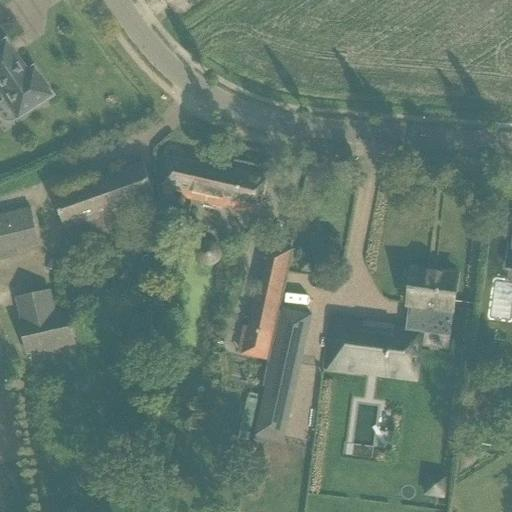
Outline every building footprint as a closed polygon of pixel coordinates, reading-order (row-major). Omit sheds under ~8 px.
[(4,42),(0,44),(0,96),(3,101),(0,103),(0,119),(5,122),(10,121),(15,118),(16,120),(38,105),(42,105),(46,102),(47,99),(50,97),(38,79),(32,84),(4,42)] [(168,158),(164,177),(165,193),(259,215),(266,178),(168,158)] [(143,163),(98,179),(111,213),(112,213),(155,198),(143,163)] [(52,196),(59,215),(64,229),(66,228),(70,243),(117,228),(112,213),(111,213),(98,179),(85,184),(85,185),(52,196)] [(30,209),(0,216),(0,254),(39,246),(30,209)] [(242,326),(236,354),(240,355),(267,362),(292,251),(265,245),(261,258),(266,259),(259,293),(255,291),(248,327),(242,326)] [(392,334),(387,371),(410,374),(415,331),(422,332),(448,336),(452,311),(454,295),(457,276),(436,273),(436,276),(412,273),(410,293),(408,305),(410,305),(407,330),(392,328),(392,334)] [(51,290),(14,298),(19,321),(18,321),(26,356),(76,346),(68,310),(56,313),(51,290)] [(292,405),(312,319),(283,313),(263,398),(292,405)] [(329,368),(358,372),(364,330),(365,323),(335,320),(329,368)] [(387,371),(392,334),(364,330),(358,372),(386,375),(387,371)]
